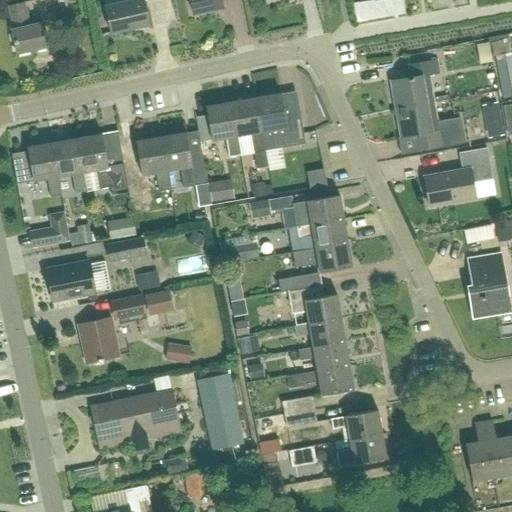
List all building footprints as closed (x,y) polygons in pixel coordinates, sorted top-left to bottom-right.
[(149,24),(143,0),(145,0),(128,0),(129,1),(106,6),(112,32),(149,24)] [(189,0),(192,15),(222,8),(220,0),(189,0)] [(12,30),(17,53),(48,47),(43,24),(30,27),(25,3),(8,7),(14,30),(12,30)] [(511,52),(494,56),(501,98),(511,95),(511,52)] [(400,81),(390,82),(395,111),(433,103),(428,75),(439,73),(436,60),(409,65),(411,78),(400,81)] [(281,95),(256,99),(261,132),(262,132),(265,152),(305,145),(298,104),(283,107),(281,95)] [(261,132),(256,99),(231,104),(237,137),(250,134),(256,169),(268,167),(265,152),(262,132),(261,132)] [(417,136),(420,151),(465,143),(460,119),(437,123),(433,103),(395,111),(401,139),(417,136)] [(511,103),(502,106),(504,121),(511,119),(511,103)] [(231,104),(206,108),(212,141),(225,139),(229,158),(241,156),(237,137),(231,104)] [(500,119),(485,122),(488,139),(503,136),(500,119)] [(210,205),(207,184),(201,152),(189,154),(186,134),(161,138),(167,171),(180,169),(183,188),(197,186),(200,206),(210,205)] [(107,165),(102,135),(77,140),(83,173),(96,171),(100,190),(111,188),(112,195),(127,192),(122,163),(107,165)] [(161,138),(136,143),(141,176),(155,174),(159,193),(171,191),(167,171),(161,138)] [(58,177),(59,177),(71,175),(75,194),(87,192),(83,173),(77,140),(52,144),(58,177)] [(124,159),(123,140),(113,140),(114,160),(124,159)] [(17,185),(20,184),(47,180),(50,199),(62,196),(59,177),(58,177),(52,144),(27,149),(28,152),(11,155),(17,185)] [(429,207),(476,198),(473,183),(493,179),(487,148),(459,154),(462,171),(424,178),(429,207)] [(226,183),(209,186),(212,204),(213,204),(229,202),(226,183)] [(262,184),(251,185),(253,198),(272,194),(271,184),(262,186),(262,184)] [(292,207),(294,215),(296,226),(296,228),(311,226),(344,220),(339,196),(306,202),(292,205),(292,207)] [(267,200),(249,203),(251,219),(270,216),(267,200)] [(292,207),(280,209),(284,228),(288,228),(296,226),(294,215),(292,207)] [(147,216),(133,218),(136,235),(150,232),(147,216)] [(311,226),(296,228),(297,236),(298,239),(313,236),(315,247),(315,249),(348,244),(344,220),(311,226)] [(87,225),(78,227),(81,243),(90,241),(87,225)] [(41,247),(69,242),(66,226),(38,231),(41,247)] [(296,228),(296,226),(288,228),(292,253),(315,249),(315,247),(313,236),(298,239),(297,236),(296,228)] [(507,229),(498,230),(500,242),(508,241),(507,229)] [(193,232),(187,242),(198,248),(203,237),(193,232)] [(111,262),(149,255),(145,237),(107,244),(111,262)] [(258,242),(230,247),(233,262),(260,257),(258,242)] [(296,268),(318,264),(320,275),(352,269),(348,244),(315,249),(293,253),(296,268)] [(183,259),(186,272),(203,268),(200,255),(183,259)] [(472,288),(467,289),(472,317),(509,311),(500,255),(467,261),(472,288)] [(47,270),(53,301),(95,293),(89,262),(47,270)] [(154,272),(137,275),(140,290),(157,287),(154,272)] [(280,293),(288,292),(316,287),(314,276),(278,282),(280,293)] [(240,286),(227,288),(230,300),(243,297),(240,286)] [(324,297),(322,286),(316,287),(288,292),(292,315),(307,312),(309,325),(342,319),(337,295),(324,297)] [(170,289),(146,295),(150,315),(175,310),(170,289)] [(114,301),(118,320),(146,314),(142,295),(114,301)] [(83,318),(106,313),(103,302),(80,308),(83,318)] [(80,325),(88,364),(99,361),(99,363),(105,361),(104,360),(119,357),(111,318),(80,325)] [(309,325),(294,327),(296,338),(311,336),(313,348),(313,349),(346,343),(342,319),(309,325)] [(245,322),(234,324),(237,335),(247,333),(245,322)] [(248,337),(237,339),(241,354),(251,352),(248,337)] [(313,349),(313,348),(298,351),(300,361),(315,359),(317,372),(318,373),(350,367),(346,343),(313,349)] [(178,345),(176,362),(187,363),(189,347),(178,345)] [(261,364),(249,366),(251,378),(263,376),(261,364)] [(322,396),(354,391),(350,367),(318,373),(317,372),(303,375),(305,385),(319,382),(322,396)] [(214,449),(242,443),(227,375),(199,381),(214,449)] [(171,390),(154,394),(92,408),(99,441),(101,449),(132,442),(133,450),(149,447),(147,439),(180,431),(171,390)] [(283,401),(285,415),(316,410),(314,396),(283,401)] [(316,410),(285,415),(287,427),(319,422),(316,410)] [(333,430),(348,428),(350,440),(350,441),(382,435),(378,411),(344,417),(345,417),(331,420),(333,430)] [(471,482),(511,474),(511,469),(506,437),(495,439),(492,421),(474,424),(477,443),(464,445),(471,482)] [(387,460),(382,435),(350,441),(350,440),(335,443),(337,453),(339,468),(354,465),(387,460)] [(278,439),(259,443),(261,454),(273,452),(280,451),(278,439)] [(314,447),(291,451),(294,467),(317,463),(314,447)] [(273,452),(261,454),(263,465),(275,463),(273,452)] [(209,469),(184,474),(188,495),(213,491),(209,469)] [(151,511),(146,486),(125,490),(128,505),(96,511),(151,511)]
